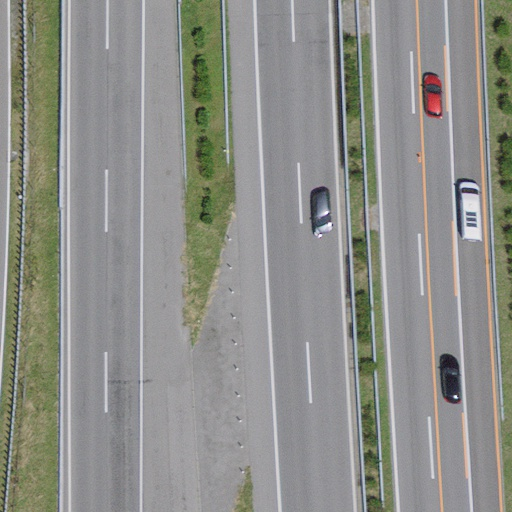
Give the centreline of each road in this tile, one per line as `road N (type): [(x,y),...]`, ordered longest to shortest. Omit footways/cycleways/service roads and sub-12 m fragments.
road 1 (motorway): [(436,511),(407,0)]
road 2 (motorway): [(288,0),(315,511)]
road 3 (motorway): [(107,0),(105,511)]
